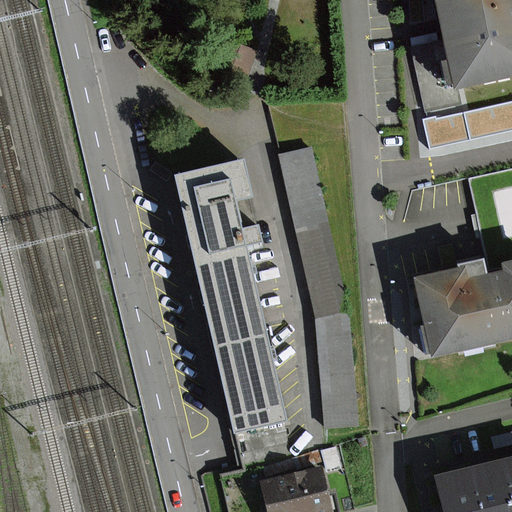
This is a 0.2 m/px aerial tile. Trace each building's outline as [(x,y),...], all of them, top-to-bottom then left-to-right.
[(511,9),(510,0),(422,0),(440,90),(511,76),(511,9)] [(226,132),(171,145),(239,428),(294,415),(226,132)] [(511,271),(416,289),(430,365),(511,350),(511,271)] [(511,511),(511,462),(428,484),(435,511),(511,511)] [(328,511),(319,471),(267,484),(273,511),(279,511),(282,511),(281,511),(328,511)]
